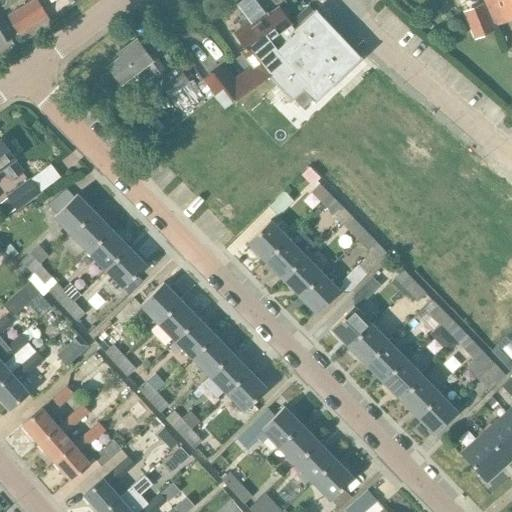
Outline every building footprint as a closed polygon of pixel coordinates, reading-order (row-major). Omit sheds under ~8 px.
[(34,0),(8,16),(18,33),(24,42),(51,23),(46,15),(36,0),(34,0)] [(511,19),(511,0),(483,0),(494,26),(511,19)] [(464,11),(475,39),(493,32),(481,4),(464,11)] [(224,64),(203,80),(214,95),(224,108),(258,83),(269,75),(292,99),(292,98),(303,88),(314,101),(359,60),(361,58),(360,56),(356,61),(312,14),(316,10),(315,9),(314,11),(301,23),(294,29),(278,8),(269,15),(260,21),(256,17),(249,23),(248,22),(237,30),(238,31),(235,33),(245,47),(243,49),(244,50),(242,52),(252,65),(245,70),(235,78),(224,64)] [(234,11),(215,28),(225,39),(244,22),(234,11)] [(0,43),(1,43),(1,44),(12,38),(0,18),(0,43)] [(121,84),(147,65),(156,76),(165,70),(152,53),(149,56),(136,39),(123,49),(126,52),(108,66),(121,84)] [(182,72),(163,86),(170,96),(189,81),(182,72)] [(10,180),(11,179),(22,171),(13,159),(14,159),(0,140),(0,168),(2,168),(10,180)] [(322,204),(331,195),(317,181),(320,178),(309,167),(301,175),(315,189),(311,193),(322,204)] [(30,179),(7,197),(17,210),(40,192),(30,179)] [(293,201),(284,192),(270,207),(278,215),(293,201)] [(54,216),(54,217),(50,221),(56,227),(60,223),(71,234),(94,212),(77,194),(54,216)] [(331,195),(322,204),(340,221),(348,213),(331,195)] [(490,270),(511,246),(511,206),(503,198),(461,242),(490,270)] [(112,229),(94,212),(71,234),(88,252),(89,252),(112,229)] [(348,213),(340,221),(357,239),(365,231),(348,213)] [(270,220),(261,228),(247,242),(265,260),(287,238),(270,220)] [(88,266),(95,259),(106,270),(129,247),(112,229),(89,252),(88,252),(81,259),(88,266)] [(343,283),(339,291),(339,292),(350,291),(388,254),(365,231),(357,239),(371,253),(342,281),(343,283)] [(287,238),(265,260),(282,278),(305,256),(287,238)] [(12,259),(18,253),(10,244),(4,250),(12,259)] [(21,261),(32,273),(40,264),(49,256),(38,244),(21,261)] [(146,265),(129,247),(106,270),(123,288),(146,265)] [(305,256),(282,278),(299,296),(322,273),(305,256)] [(40,264),(32,273),(44,285),(52,277),(40,264)] [(406,290),(414,281),(403,270),(395,278),(391,282),(402,293),(406,290)] [(322,273),(299,296),(317,313),(339,291),(322,273)] [(364,301),(379,286),(371,278),(356,293),(364,301)] [(40,292),(30,281),(2,305),(12,316),(40,292)] [(414,281),(406,290),(418,302),(427,293),(414,281)] [(65,309),(74,301),(80,296),(68,284),(63,289),(56,282),(47,290),(65,309)] [(163,282),(149,296),(140,305),(157,323),(181,300),(163,282)] [(198,318),(181,300),(157,323),(175,340),(198,318)] [(85,313),(74,301),(65,309),(77,321),(85,313)] [(354,305),(345,314),(331,328),(348,346),(371,323),(354,305)] [(440,325),(449,316),(438,305),(429,314),(440,325)] [(0,352),(8,345),(0,336),(0,334),(12,324),(5,315),(0,319),(0,352)] [(449,316),(440,325),(452,337),(461,328),(449,316)] [(198,318),(175,340),(192,358),(215,335),(198,318)] [(371,323),(348,346),(365,363),(389,340),(371,323)] [(511,327),(492,350),(511,373),(511,372),(511,327)] [(0,352),(0,384),(12,374),(11,373),(3,364),(27,343),(28,342),(21,333),(8,345),(0,352)] [(457,342),(474,360),(483,352),(466,334),(457,342)] [(57,355),(66,366),(88,346),(78,335),(71,341),(72,342),(57,355)] [(233,353),(215,335),(192,358),(209,376),(233,353)] [(389,340),(365,363),(383,381),(406,358),(389,340)] [(11,373),(36,352),(27,343),(3,364),(11,373)] [(105,352),(105,353),(115,364),(124,356),(114,345),(105,352)] [(0,398),(9,409),(24,396),(28,393),(19,382),(44,360),(37,351),(36,352),(11,373),(12,374),(0,384),(0,398)] [(505,375),(483,352),(474,360),(467,367),(490,390),(505,375)] [(209,376),(227,394),(250,371),(233,353),(209,376)] [(82,376),(101,360),(96,354),(77,369),(82,376)] [(135,369),(124,356),(115,364),(127,377),(135,369)] [(406,358),(383,381),(400,399),(423,376),(406,358)] [(267,389),(250,371),(227,394),(244,411),(267,389)] [(423,376),(400,399),(417,416),(441,394),(423,376)] [(511,377),(502,387),(511,397),(511,395),(511,377)] [(138,388),(149,400),(157,393),(145,381),(138,388)] [(74,394),(67,386),(52,399),(60,407),(74,394)] [(168,405),(157,393),(149,400),(160,413),(168,405)] [(142,422),(147,427),(148,429),(156,422),(131,394),(117,406),(126,416),(132,411),(142,422)] [(441,394),(417,416),(434,434),(458,411),(441,394)] [(39,443),(55,461),(73,445),(73,444),(65,435),(90,413),(82,404),(57,426),(39,443)] [(284,406),(270,420),(262,428),(279,446),(301,424),(284,406)] [(22,424),(39,443),(57,426),(41,408),(22,424)] [(484,433),(509,461),(511,459),(511,419),(506,413),(484,433)] [(172,425),(183,437),(191,429),(180,417),(172,425)] [(71,480),(86,467),(89,463),(80,453),(105,431),(98,422),(73,444),(73,445),(55,461),(71,480)] [(319,442),(301,424),(279,446),(296,464),(319,442)] [(191,429),(183,437),(194,449),(202,441),(191,429)] [(169,433),(161,441),(170,450),(178,442),(169,433)] [(509,461),(484,433),(462,453),(487,481),(509,461)] [(101,467),(122,449),(114,440),(93,458),(101,467)] [(336,460),(319,442),(296,464),(314,482),(336,460)] [(180,447),(161,463),(170,473),(189,456),(180,447)] [(84,495),(98,511),(101,511),(119,497),(111,487),(136,466),(128,457),(84,495)] [(331,499),(339,492),(353,478),(336,460),(314,482),(331,499)] [(221,479),(233,491),(240,484),(230,472),(221,479)] [(151,483),(150,482),(144,475),(129,488),(136,496),(151,483)] [(240,484),(233,491),(244,503),(252,496),(240,484)] [(367,491),(345,510),(346,511),(363,511),(376,501),(367,491)] [(154,511),(167,501),(159,492),(137,511),(154,511)] [(132,511),(119,497),(101,511),(132,511)] [(238,511),(226,497),(213,508),(216,511),(238,511)] [(187,511),(179,503),(168,511),(187,511)]
